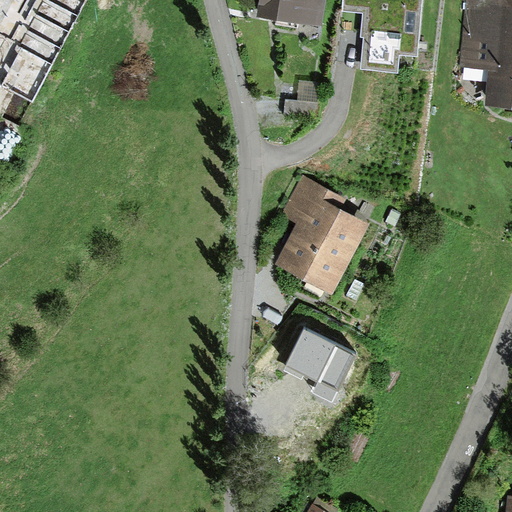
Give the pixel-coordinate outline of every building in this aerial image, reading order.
[(0,0),(0,40),(4,42),(0,49),(0,66),(8,70),(0,84),(0,89),(32,106),(88,0),(0,0)] [(259,0),(257,19),(281,22),(322,27),(325,0),(259,0)] [(422,0),(343,0),(343,10),(365,12),(363,35),(365,35),(362,70),(398,74),(400,55),(418,57),(422,0)] [(487,108),(511,109),(511,0),(466,0),(462,70),(490,72),(487,108)] [(286,99),(285,113),(322,117),(325,83),(300,80),(298,100),(286,99)] [(275,267),(333,298),(370,229),(341,213),(347,203),(303,179),(282,218),(297,226),(275,267)] [(304,372),(318,379),(313,391),(334,401),(358,353),(305,327),(284,369),(302,378),(304,372)]
